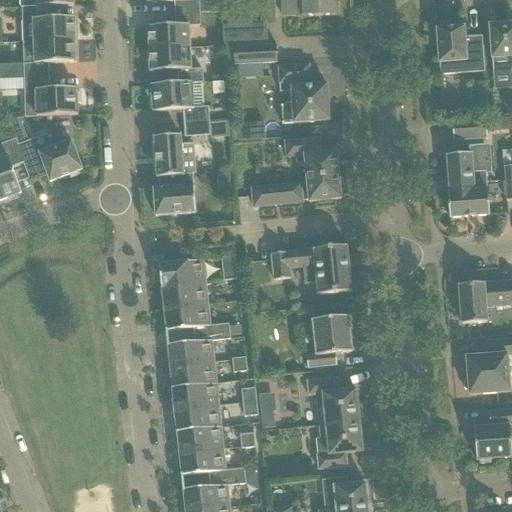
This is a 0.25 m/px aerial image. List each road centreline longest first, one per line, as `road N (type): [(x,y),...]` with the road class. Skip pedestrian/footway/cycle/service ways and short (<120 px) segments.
road 1 (residential): [(150,511),(125,244)]
road 2 (residential): [(398,253),(381,0)]
road 3 (residential): [(427,494),(398,253)]
road 4 (residential): [(122,195),(113,0)]
road 5 (residential): [(0,238),(122,195)]
